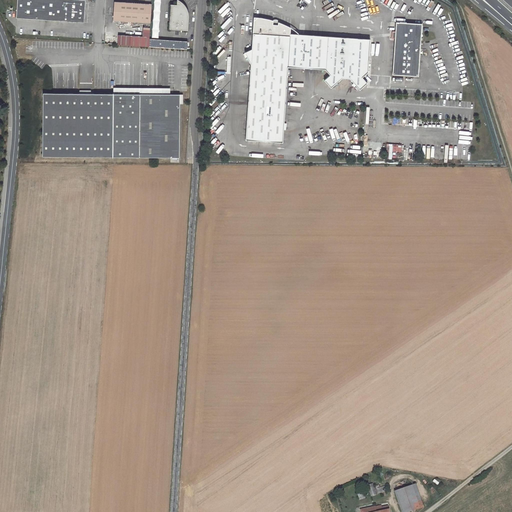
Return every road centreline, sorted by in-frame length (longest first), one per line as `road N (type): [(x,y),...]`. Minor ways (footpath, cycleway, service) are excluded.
road 1 (unclassified): [(202,0),(173,511)]
road 2 (secondary): [(0,284),(15,135),(0,32)]
road 3 (track): [(511,174),(462,10)]
road 4 (unknown): [(39,50),(199,59)]
